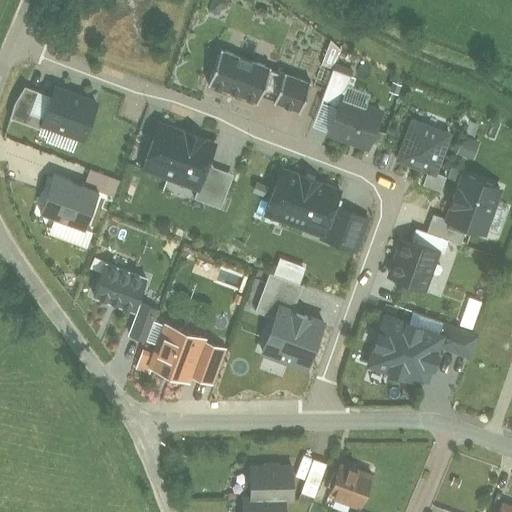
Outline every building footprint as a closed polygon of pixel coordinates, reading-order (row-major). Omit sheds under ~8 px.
[(268,67),(219,50),(206,86),(255,103),(258,95),(267,71),(268,67)] [(283,76),(267,71),(258,95),(274,101),(283,76)] [(340,95),(343,95),(349,77),(331,71),(320,100),(336,106),(340,95)] [(284,73),(283,76),(274,101),(273,106),(298,114),(310,82),(284,73)] [(40,126),(51,97),(23,86),(11,118),(39,129),(40,126)] [(51,97),(40,126),(81,140),(94,103),(53,89),(51,97)] [(343,95),(340,95),(336,106),(326,135),(367,150),(382,109),(343,95)] [(451,134),(410,120),(395,163),(425,173),(436,177),(437,174),(451,134)] [(214,142),(159,123),(143,169),(198,188),(205,167),(214,142)] [(464,132),(457,154),(474,159),(481,138),(464,132)] [(343,180),(277,156),(258,207),(325,231),(339,191),(343,180)] [(83,182),(114,193),(120,178),(89,167),(83,182)] [(194,201),(221,209),(231,176),(205,167),(198,188),(194,201)] [(436,177),(425,173),(421,184),(441,191),(446,177),(437,174),(436,177)] [(502,188),(462,174),(446,219),(445,223),(465,231),(485,237),(502,188)] [(55,177),(44,210),(86,227),(97,191),(84,186),(55,177)] [(371,203),(339,191),(325,231),(357,244),(371,203)] [(432,215),(426,234),(448,242),(460,246),(465,231),(445,223),(446,219),(432,215)] [(415,229),(410,242),(440,253),(444,254),(448,242),(426,234),(415,229)] [(410,242),(402,239),(388,278),(426,291),(440,253),(410,242)] [(147,278),(107,263),(95,294),(135,310),(147,278)] [(218,264),(211,282),(240,294),(247,276),(218,264)] [(279,307),(292,312),(301,286),(266,274),(253,311),(275,318),(279,307)] [(474,327),(482,300),(469,296),(461,324),(474,327)] [(275,318),(261,354),(305,372),(324,324),(292,312),(279,307),(275,318)] [(441,331),(386,311),(366,367),(422,387),(436,345),(441,331)] [(206,339),(166,324),(149,368),(189,384),(191,377),(204,344),(206,339)] [(444,325),(441,331),(436,345),(468,357),(475,336),(444,325)] [(224,351),(204,344),(191,377),(212,384),(224,351)] [(312,458),(303,455),(296,473),(305,477),(312,458)] [(313,456),(312,458),(305,477),(300,490),(314,496),(327,462),(313,456)] [(292,462),(249,462),(249,498),(285,498),(292,498),(292,462)] [(338,464),(327,494),(361,507),(372,477),(338,464)] [(284,511),(285,498),(249,498),(239,498),(238,511),(284,511)] [(511,511),(511,503),(503,500),(498,511),(511,511)]
